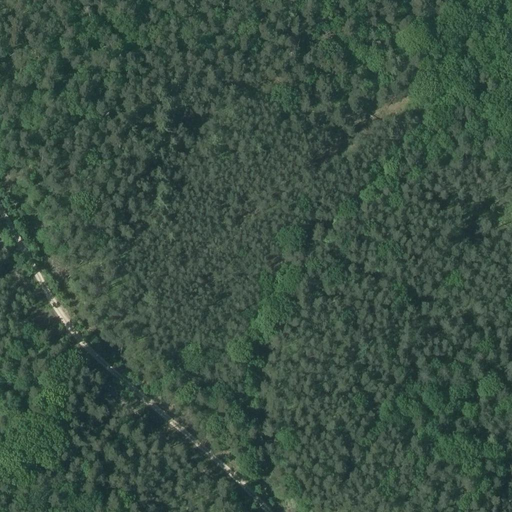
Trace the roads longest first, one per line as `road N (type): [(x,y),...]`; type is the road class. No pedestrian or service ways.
road 1 (track): [(0,210),(83,345),(268,511)]
road 2 (track): [(0,241),(15,276),(13,317),(49,334),(244,511)]
